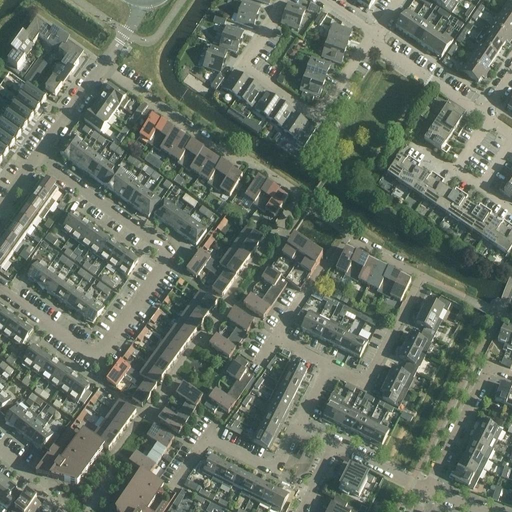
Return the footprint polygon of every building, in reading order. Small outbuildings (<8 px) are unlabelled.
[(361,0),(359,4),(360,5),(361,5),(369,10),(372,5),(373,4),(374,3),(375,1),(375,0),(361,0)] [(431,0),(431,1),(452,14),(458,5),(454,2),(450,0),(431,0)] [(243,3),(238,16),(235,15),(233,15),(231,22),(236,24),(252,29),(259,9),(243,3)] [(305,10),(289,4),(281,25),(298,31),(305,10)] [(321,9),(309,5),(307,11),(318,15),(321,9)] [(480,6),(474,15),(478,18),(484,9),(480,6)] [(511,14),(504,9),(498,18),(511,27),(511,14)] [(399,23),(395,28),(403,33),(404,34),(405,35),(417,17),(407,10),(402,19),(400,20),(400,21),(399,23)] [(314,23),(320,27),(326,17),(321,13),(314,23)] [(226,21),(215,17),(213,23),(224,27),(226,21)] [(407,36),(414,41),(426,23),(417,17),(405,35),(406,36),(407,36)] [(511,27),(498,18),(492,27),(508,38),(511,40),(511,35),(511,34),(511,33),(511,27)] [(426,23),(414,41),(421,45),(423,47),(432,33),(435,29),(426,23)] [(327,42),(346,49),(352,32),(333,26),(327,42)] [(226,27),(219,48),(236,54),(243,33),(226,27)] [(492,27),(485,36),(502,47),(506,43),(509,45),(511,41),(511,40),(508,38),(492,27)] [(19,46),(29,53),(39,39),(37,28),(34,32),(31,30),(19,46)] [(53,49),(60,40),(44,28),(41,31),(37,28),(39,39),(53,49)] [(432,33),(423,47),(424,48),(425,48),(432,53),(441,39),(432,33)] [(481,33),(475,42),(480,45),(496,56),(502,47),(485,36),(481,33)] [(441,59),(451,45),(453,41),(444,35),(441,39),(432,53),(441,59)] [(60,40),(53,49),(67,60),(79,58),(74,55),(76,52),(60,40)] [(346,49),(327,42),(322,58),(341,65),(346,49)] [(496,56),(480,45),(473,54),(490,65),(496,56)] [(29,53),(19,46),(7,63),(17,70),(29,53)] [(227,53),(210,47),(203,68),(220,73),(227,53)] [(473,54),(467,63),(484,74),(488,77),(491,73),(487,70),(490,65),(473,54)] [(57,74),(67,81),(79,64),(75,62),(79,58),(67,60),(57,74)] [(306,75),(324,82),(330,65),(311,59),(306,75)] [(43,63),(39,60),(34,67),(38,70),(43,63)] [(47,66),(48,66),(43,63),(38,70),(42,73),(47,66)] [(467,63),(461,72),(478,84),(482,78),(485,81),(488,77),(484,74),(467,63)] [(34,67),(29,74),(33,77),(38,70),(34,67)] [(37,80),(42,73),(38,70),(33,77),(37,80)] [(237,99),(248,82),(234,73),(223,89),(237,99)] [(24,81),(28,84),(33,77),(29,74),(24,81)] [(67,81),(57,74),(45,90),(55,97),(67,81)] [(324,82),(306,75),(300,92),(303,93),(301,98),(312,102),(314,97),(319,98),(324,82)] [(210,88),(216,91),(224,80),(218,76),(210,88)] [(32,86),(37,80),(33,77),(28,84),(33,87),(32,86)] [(6,79),(3,83),(10,88),(13,84),(6,79)] [(237,99),(235,103),(240,106),(242,102),(251,109),(263,92),(248,82),(237,99)] [(126,98),(110,86),(103,95),(119,107),(120,107),(124,110),(130,101),(126,98)] [(20,91),(18,94),(21,96),(37,108),(38,107),(39,105),(41,106),(42,105),(46,100),(28,87),(23,93),(20,91)] [(272,116),(280,103),(266,94),(254,110),(269,120),(272,116)] [(119,107),(103,95),(97,104),(113,116),(119,107)] [(14,99),(11,103),(14,105),(15,105),(31,117),(31,116),(33,114),(35,115),(36,114),(40,109),(38,107),(37,108),(21,96),(17,101),(14,99)] [(280,103),(272,116),(269,120),(283,130),(294,113),(280,103)] [(113,116),(97,104),(90,113),(107,125),(113,116)] [(440,117),(462,131),(466,125),(461,122),(465,116),(448,104),(440,117)] [(8,108),(5,112),(8,114),(8,113),(25,125),(27,123),(29,124),(30,122),(33,118),(31,116),(31,117),(15,105),(14,105),(11,110),(8,108)] [(133,117),(138,120),(142,115),(137,111),(133,117)] [(1,117),(0,118),(0,121),(2,123),(2,122),(19,134),(20,131),(22,133),(24,131),(27,126),(25,125),(8,113),(8,114),(5,112),(1,117)] [(107,125),(90,113),(84,122),(100,134),(107,125)] [(242,116),(237,122),(242,125),(247,119),(242,116)] [(309,126),(295,116),(284,132),(297,142),(295,145),(302,150),(315,130),(309,126)] [(129,123),(133,126),(138,120),(133,117),(129,123)] [(432,128),(449,140),(453,134),(458,137),(462,131),(440,117),(432,128)] [(153,149),(167,128),(152,118),(139,137),(149,143),(147,145),(153,149)] [(0,134),(12,143),(12,142),(14,140),(16,141),(17,140),(21,135),(19,134),(2,122),(2,123),(0,125),(0,134)] [(258,136),(262,129),(257,126),(253,132),(258,136)] [(88,136),(91,131),(85,127),(82,132),(88,136)] [(167,128),(153,149),(159,153),(161,151),(170,157),(182,138),(167,128)] [(449,140),(432,128),(424,141),(446,156),(450,149),(445,146),(449,140)] [(120,134),(125,138),(129,132),(124,129),(120,134)] [(94,133),(91,138),(97,142),(100,137),(94,133)] [(0,147),(6,152),(6,151),(8,149),(10,150),(11,149),(14,144),(12,142),(12,143),(0,134),(0,147)] [(116,140),(121,143),(125,138),(120,134),(116,140)] [(100,137),(97,142),(102,146),(106,142),(100,137)] [(183,169),(197,148),(182,138),(170,157),(178,163),(177,165),(183,169)] [(69,162),(81,146),(72,139),(60,156),(69,162)] [(113,145),(109,149),(115,153),(118,149),(113,145)] [(78,168),(90,152),(81,146),(69,162),(78,168)] [(0,159),(2,158),(4,159),(5,157),(8,153),(6,151),(6,152),(0,147),(0,159)] [(199,177),(212,158),(197,148),(183,169),(189,173),(191,171),(199,177)] [(118,149),(115,153),(121,158),(124,153),(118,149)] [(87,175),(98,158),(90,152),(78,168),(87,175)] [(298,153),(294,159),(300,163),(304,158),(298,153)] [(130,157),(127,162),(133,166),(136,161),(130,157)] [(399,183),(414,161),(408,157),(405,162),(398,158),(387,175),(399,183)] [(95,181),(107,165),(98,158),(87,175),(95,181)] [(213,189),(227,168),(212,158),(199,177),(208,183),(207,185),(213,189)] [(136,161),(133,166),(138,170),(142,165),(136,161)] [(411,191),(423,174),(417,170),(420,165),(414,161),(399,183),(411,191)] [(104,187),(116,171),(107,165),(95,181),(104,187)] [(116,171),(104,187),(113,193),(128,173),(119,166),(116,171)] [(227,168),(213,189),(219,193),(220,191),(230,197),(242,179),(227,168)] [(151,178),(154,173),(148,169),(145,174),(151,178)] [(128,173),(113,193),(122,200),(133,183),(137,179),(128,173)] [(154,173),(151,178),(156,182),(160,177),(154,173)] [(423,199),(438,177),(432,173),(429,178),(423,174),(411,191),(423,199)] [(435,208),(446,190),(440,186),(444,181),(438,177),(423,199),(435,208)] [(258,210),(272,191),(273,190),(258,179),(245,197),(254,204),(252,206),(258,210)] [(36,189),(51,201),(58,191),(54,189),(54,188),(46,182),(46,183),(42,180),(36,189)] [(163,187),(169,191),(172,186),(166,182),(163,187)] [(511,182),(508,188),(503,185),(498,191),(511,199),(511,182)] [(130,206),(142,190),(133,183),(122,200),(130,206)] [(174,188),(171,192),(177,197),(180,192),(174,188)] [(36,189),(29,198),(49,212),(55,203),(51,201),(36,189)] [(447,216),(462,194),(456,189),(452,194),(446,190),(435,208),(447,216)] [(139,212),(151,196),(142,190),(130,206),(139,212)] [(273,190),(272,191),(258,210),(264,214),(265,212),(274,219),(288,201),(273,190)] [(459,224),(470,206),(464,202),(468,198),(462,194),(447,216),(459,224)] [(148,219),(160,203),(151,196),(139,212),(148,219)] [(188,205),(191,200),(186,196),(182,200),(188,205)] [(29,198),(23,207),(39,218),(43,221),(49,212),(29,198)] [(191,200),(188,205),(194,209),(197,204),(191,200)] [(164,202),(154,217),(162,223),(173,208),(164,202)] [(471,232),(486,210),(480,206),(476,211),(470,206),(459,224),(471,232)] [(17,216),(32,227),(39,218),(23,207),(17,216)] [(171,229),(181,214),(173,208),(162,223),(171,229)] [(205,217),(208,212),(202,208),(199,212),(205,217)] [(220,208),(216,214),(221,217),(224,211),(220,208)] [(483,240),(494,223),(488,219),(492,214),(486,210),(471,232),(483,240)] [(208,212),(205,217),(210,221),(214,216),(208,212)] [(71,238),(82,222),(78,217),(77,218),(73,215),(71,218),(66,214),(58,226),(63,229),(61,231),(71,238)] [(179,235),(189,220),(181,214),(171,229),(179,235)] [(32,227),(17,216),(11,225),(26,236),(32,227)] [(187,241),(198,226),(189,220),(179,235),(187,241)] [(80,245),(91,229),(87,225),(87,224),(82,222),(71,238),(80,245)] [(495,248),(510,226),(504,222),(500,227),(494,223),(483,240),(495,248)] [(26,236),(11,225),(4,233),(20,244),(26,236)] [(198,226),(187,241),(196,247),(206,232),(198,226)] [(511,227),(510,226),(495,248),(507,256),(511,248),(511,227)] [(89,251),(100,236),(97,232),(96,232),(91,229),(80,245),(89,251)] [(241,240),(256,251),(263,241),(248,230),(241,240)] [(20,244),(4,233),(0,239),(0,243),(14,253),(20,244)] [(98,258),(110,242),(106,239),(106,238),(100,236),(89,251),(98,258)] [(256,251),(241,240),(234,249),(249,260),(256,251)] [(271,272),(288,284),(289,285),(292,286),(292,287),(300,292),(319,263),(322,260),(322,259),(321,259),(321,258),(295,241),(293,240),(291,244),(271,272)] [(108,264),(119,248),(116,244),(115,245),(110,242),(98,258),(108,264)] [(14,253),(0,243),(0,256),(7,262),(14,253)] [(117,271),(129,255),(125,252),(125,251),(119,248),(108,264),(117,271)] [(249,260),(234,249),(227,258),(243,269),(249,260)] [(67,250),(64,254),(70,259),(73,254),(67,250)] [(351,281),(362,258),(346,250),(336,270),(345,275),(344,277),(351,281)] [(186,272),(196,279),(204,269),(212,275),(218,265),(200,252),(186,272)] [(73,254),(70,259),(76,263),(79,258),(73,254)] [(129,255),(117,271),(126,278),(138,262),(135,257),(134,258),(129,255)] [(60,260),(59,262),(65,266),(68,261),(62,257),(60,260)] [(227,258),(221,267),(220,267),(236,279),(243,269),(227,258)] [(362,258),(351,281),(357,284),(358,282),(368,286),(378,266),(362,258)] [(37,285),(49,268),(39,261),(38,264),(33,260),(25,271),(30,275),(28,278),(32,281),(32,283),(37,285)] [(68,261),(65,266),(70,270),(71,269),(74,265),(68,261)] [(86,263),(83,268),(88,272),(92,267),(86,263)] [(220,267),(221,267),(218,265),(212,275),(220,280),(212,291),(222,298),(236,279),(220,267)] [(383,297),(394,275),(378,266),(368,286),(378,291),(376,293),(383,297)] [(92,267),(88,272),(94,276),(97,272),(97,271),(92,267)] [(46,291),(58,275),(49,268),(37,285),(41,289),(42,288),(46,291)] [(78,274),(77,275),(83,279),(87,274),(81,270),(78,274)] [(261,280),(263,281),(272,287),(266,295),(276,302),(288,284),(271,272),(268,270),(261,280)] [(87,274),(83,279),(89,283),(92,278),(87,274)] [(56,298),(67,282),(58,275),(46,291),(51,294),(50,296),(56,298)] [(394,275),(383,297),(390,300),(391,298),(400,303),(411,283),(394,275)] [(104,276),(101,281),(107,285),(110,280),(104,276)] [(110,280),(107,285),(113,289),(116,285),(110,280)] [(65,304),(77,288),(67,282),(56,298),(59,302),(60,301),(65,304)] [(105,288),(99,283),(96,288),(102,292),(105,288)] [(74,311),(86,295),(77,288),(65,304),(69,308),(69,309),(74,311)] [(108,296),(111,292),(105,288),(102,292),(108,296)] [(336,292),(333,298),(339,301),(342,295),(336,292)] [(193,303),(210,315),(217,305),(200,293),(193,303)] [(86,295),(74,311),(78,316),(79,315),(83,318),(95,302),(86,295)] [(243,306),(244,306),(263,320),(276,302),(266,295),(261,303),(250,296),(243,306)] [(343,296),(340,302),(347,305),(350,299),(343,296)] [(422,312),(438,320),(443,309),(447,311),(451,305),(439,299),(436,305),(426,300),(423,304),(426,305),(422,312)] [(95,302),(83,318),(88,321),(87,322),(93,325),(105,308),(95,302)] [(210,315),(193,303),(186,312),(203,324),(210,315)] [(347,314),(345,317),(354,322),(356,318),(358,314),(353,312),(348,309),(346,313),(347,314)] [(234,310),(227,320),(238,327),(232,335),(241,342),(254,323),(234,310)] [(4,312),(0,317),(0,333),(2,335),(13,319),(10,314),(9,315),(4,312)] [(180,321),(196,333),(203,324),(186,312),(180,321)] [(320,317),(310,312),(308,312),(306,315),(308,317),(307,318),(300,314),(295,325),(302,328),(301,330),(311,335),(318,321),(320,317)] [(422,334),(433,340),(436,334),(432,332),(438,320),(422,312),(419,320),(416,318),(414,323),(425,328),(422,334)] [(318,321),(311,335),(321,340),(330,322),(320,317),(318,321)] [(11,342),(23,326),(18,322),(19,321),(13,319),(2,335),(11,342)] [(376,323),(373,322),(368,319),(365,323),(370,325),(371,326),(375,327),(376,323)] [(173,330),(190,342),(196,333),(180,321),(173,330)] [(330,322),(321,340),(330,345),(337,331),(339,327),(340,326),(330,321),(330,322)] [(506,352),(511,334),(511,329),(507,327),(507,326),(504,324),(497,342),(505,345),(502,351),(506,352)] [(23,326),(11,342),(20,349),(32,332),(28,328),(27,329),(23,326)] [(339,327),(337,331),(330,345),(340,350),(349,331),(339,327)] [(166,339),(183,352),(190,342),(173,330),(166,339)] [(433,340),(422,334),(419,339),(408,334),(406,339),(408,340),(405,347),(425,357),(431,345),(430,345),(433,340)] [(216,336),(209,346),(229,360),(241,342),(232,335),(226,343),(216,336)] [(357,341),(347,336),(340,350),(349,355),(357,341)] [(358,337),(357,341),(349,355),(359,360),(368,342),(358,337)] [(160,349),(176,361),(183,352),(166,339),(160,349)] [(31,371),(42,355),(39,350),(38,351),(33,348),(31,351),(26,347),(18,358),(23,362),(21,364),(31,371)] [(405,368),(416,374),(419,368),(420,369),(425,357),(405,347),(401,354),(399,353),(397,357),(407,363),(405,368)] [(153,358),(169,370),(176,361),(160,349),(153,358)] [(40,377),(52,361),(47,358),(48,357),(42,355),(31,371),(40,377)] [(10,358),(6,362),(12,367),(15,362),(10,358)] [(146,367),(163,379),(169,370),(153,358),(146,367)] [(227,374),(226,375),(227,375),(229,376),(237,382),(231,390),(241,396),(245,390),(247,392),(256,380),(253,378),(243,371),(248,365),(238,358),(234,364),(236,365),(236,366),(234,365),(233,364),(233,365),(231,368),(229,371),(227,374)] [(49,384),(61,368),(57,363),(56,364),(52,361),(40,377),(49,384)] [(106,382),(116,389),(124,379),(132,384),(138,375),(120,362),(106,382)] [(306,372),(289,364),(288,363),(283,373),(301,382),(306,372)] [(146,367),(139,376),(156,389),(163,379),(146,367)] [(8,368),(4,372),(10,377),(13,372),(8,368)] [(59,391),(70,375),(66,371),(66,370),(61,368),(49,384),(59,391)] [(391,374),(388,381),(408,392),(408,391),(414,380),(413,380),(416,374),(405,368),(402,374),(391,369),(389,373),(391,374)] [(301,382),(283,373),(278,383),(297,392),(301,382)] [(68,397),(80,381),(76,377),(75,378),(70,375),(59,391),(68,397)] [(138,375),(132,384),(139,390),(132,401),(142,408),(156,389),(139,376),(138,375)] [(25,379),(22,384),(27,388),(31,383),(25,379)] [(80,381),(68,397),(77,404),(79,402),(84,406),(92,394),(87,391),(89,388),(84,385),(85,383),(80,381)] [(382,387),(380,392),(385,395),(382,401),(387,403),(395,407),(399,409),(403,402),(408,392),(388,381),(384,388),(382,387)] [(297,392),(278,383),(274,392),(292,402),(297,392)] [(176,395),(178,396),(186,402),(181,410),(190,417),(203,398),(183,385),(176,395)] [(505,406),(511,390),(501,386),(494,402),(505,406)] [(40,397),(43,392),(38,388),(34,393),(40,397)] [(208,402),(204,407),(214,414),(218,408),(228,415),(241,396),(231,390),(226,398),(215,391),(208,401),(211,403),(210,403),(208,402)] [(43,392),(40,397),(46,401),(49,396),(43,392)] [(294,403),(292,402),(274,392),(269,402),(271,403),(273,404),(287,411),(289,412),(294,403)] [(1,393),(0,394),(0,413),(4,417),(13,407),(9,403),(10,401),(1,393)] [(32,395),(28,400),(34,404),(38,399),(32,395)] [(38,399),(34,404),(40,408),(43,403),(38,399)] [(53,406),(59,410),(62,406),(56,401),(53,406)] [(324,416),(322,420),(332,425),(333,423),(336,416),(341,406),(331,401),(331,402),(329,406),(324,416)] [(112,412),(118,416),(129,424),(136,415),(119,402),(112,412)] [(266,413),(272,416),(284,422),(289,412),(287,411),(273,404),(271,403),(266,413)] [(336,416),(333,423),(343,428),(348,416),(350,414),(352,409),(342,405),(341,406),(336,416)] [(14,429),(24,416),(26,414),(17,406),(5,422),(9,426),(9,427),(14,429)] [(53,417),(56,412),(50,408),(47,413),(53,417)] [(348,416),(343,428),(352,433),(359,419),(361,415),(362,414),(352,409),(350,414),(348,416)] [(24,416),(14,429),(18,434),(19,433),(22,435),(23,436),(38,417),(29,410),(26,414),(24,416)] [(165,411),(158,421),(178,435),(190,417),(181,410),(175,418),(165,411)] [(118,416),(112,412),(106,421),(122,433),(129,424),(118,416)] [(272,416),(266,413),(261,423),(272,428),(279,432),(284,422),(272,416)] [(359,419),(352,433),(362,437),(371,420),(361,415),(359,419)] [(38,417),(23,436),(24,437),(27,440),(27,441),(32,443),(44,428),(47,424),(38,417)] [(232,419),(227,427),(231,429),(236,422),(232,419)] [(371,420),(362,437),(371,442),(372,442),(380,426),(381,424),(371,419),(371,420)] [(480,425),(477,432),(497,442),(502,431),(493,427),(489,425),(480,420),(478,424),(480,425)] [(122,433),(106,421),(99,430),(116,443),(122,433)] [(279,432),(272,428),(261,423),(256,432),(274,441),(279,432)] [(371,442),(370,444),(381,449),(390,431),(380,426),(372,442),(371,442)] [(152,453),(161,459),(174,441),(154,427),(147,437),(157,444),(152,453)] [(48,452),(57,441),(52,437),(54,435),(44,428),(32,443),(35,448),(37,447),(41,451),(43,448),(48,452)] [(68,429),(35,474),(77,486),(104,449),(104,448),(92,440),(83,433),(80,437),(68,429)] [(104,449),(109,452),(116,443),(99,430),(92,440),(104,448),(104,449)] [(251,442),(270,451),(274,441),(256,432),(251,442)] [(471,437),(470,440),(492,452),(497,442),(477,432),(474,438),(471,437)] [(470,444),(467,450),(488,461),(492,452),(470,440),(468,443),(470,444)] [(460,459),(484,471),(488,461),(483,459),(467,451),(464,458),(462,456),(460,459)] [(136,453),(129,464),(142,473),(142,472),(149,477),(161,459),(152,453),(146,461),(136,453)] [(173,460),(165,455),(163,459),(170,464),(173,460)] [(206,467),(202,474),(212,479),(213,479),(214,477),(213,477),(220,463),(221,463),(222,461),(211,456),(209,461),(206,467)] [(461,464),(458,470),(478,481),(483,471),(460,459),(459,463),(461,464)] [(221,485),(230,468),(221,463),(220,463),(213,477),(214,477),(213,479),(212,479),(212,481),(221,485)] [(230,468),(221,485),(231,490),(233,487),(240,473),(230,468)] [(344,478),(340,487),(344,489),(344,491),(358,498),(364,487),(367,482),(372,484),(374,479),(352,468),(349,472),(344,469),(340,476),(344,478)] [(458,470),(452,480),(473,491),(478,481),(458,470)] [(117,511),(164,511),(169,505),(163,501),(155,511),(146,511),(163,487),(149,477),(142,472),(142,473),(116,511),(117,511)] [(242,491),(249,478),(240,473),(233,487),(242,491)] [(0,493),(9,483),(0,476),(0,493)] [(249,478),(242,491),(240,495),(250,500),(259,482),(249,478)] [(187,481),(184,487),(198,494),(201,488),(187,481)] [(260,505),(269,487),(259,482),(250,500),(260,505)] [(0,505),(7,510),(20,493),(16,490),(17,489),(9,483),(0,493),(0,505)] [(278,492),(269,487),(260,505),(269,509),(270,508),(271,506),(272,505),(278,492)] [(495,492),(492,501),(498,503),(502,490),(496,488),(495,492)] [(278,492),(272,505),(271,506),(270,508),(277,511),(280,511),(289,495),(279,490),(278,492)] [(35,511),(41,505),(35,501),(36,500),(27,493),(12,511),(35,511)] [(328,511),(327,511),(357,511),(335,501),(333,505),(327,502),(324,509),(328,511)]
